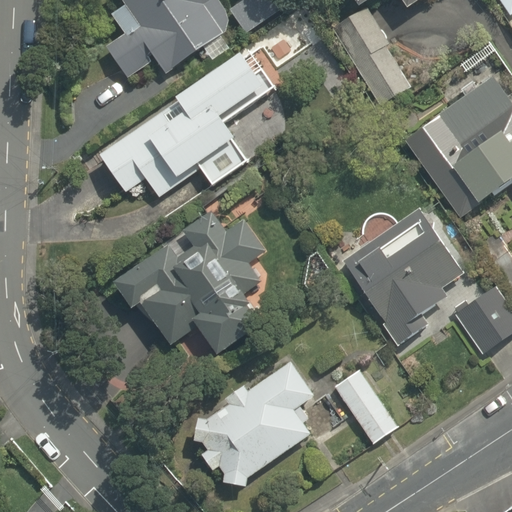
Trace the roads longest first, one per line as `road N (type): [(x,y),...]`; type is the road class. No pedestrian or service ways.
road 1 (residential): [(14,0),(7,338),(57,418),(140,511)]
road 2 (residential): [(387,511),(511,428)]
